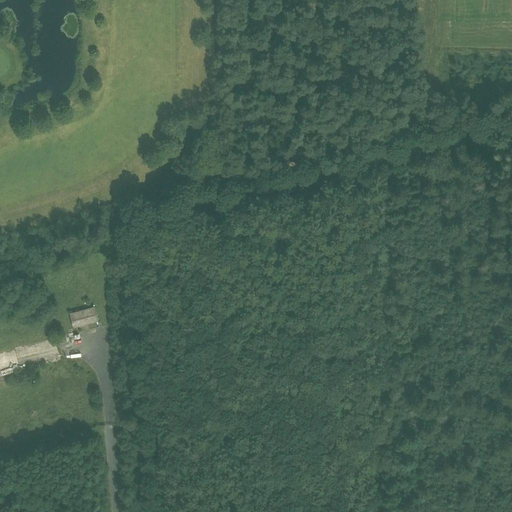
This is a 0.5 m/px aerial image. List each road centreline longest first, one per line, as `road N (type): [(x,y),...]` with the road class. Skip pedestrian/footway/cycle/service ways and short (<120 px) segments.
road 1 (track): [(511,128),(139,229),(159,511)]
road 2 (unclassified): [(114,511),(100,340)]
